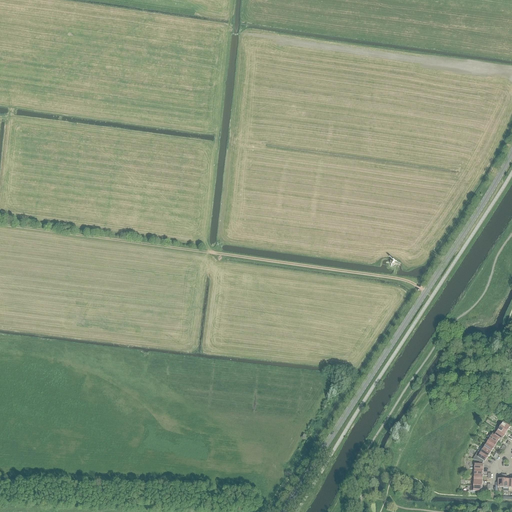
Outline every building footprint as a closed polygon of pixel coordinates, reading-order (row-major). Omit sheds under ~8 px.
[(503,422),(500,427),(507,431),(510,427),(503,422)] [(504,436),(507,431),(500,427),(497,431),(504,436)] [(501,441),(504,436),(497,431),(494,436),(499,439),(501,441)] [(494,436),(492,434),(489,439),(497,444),(499,439),(494,436)] [(497,444),(489,439),(486,444),(494,448),(497,444)] [(491,453),(494,448),(486,444),(483,448),(491,453)] [(491,453),(483,448),(481,453),(488,457),(491,453)] [(485,462),(488,457),(481,453),(480,453),(478,452),(473,460),(479,462),(482,462),(483,463),(484,461),(485,462)]
